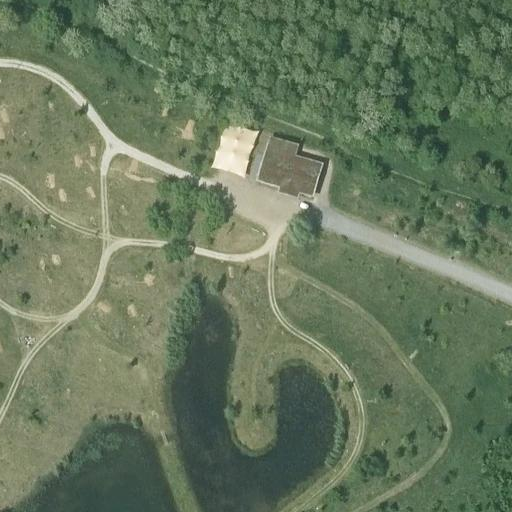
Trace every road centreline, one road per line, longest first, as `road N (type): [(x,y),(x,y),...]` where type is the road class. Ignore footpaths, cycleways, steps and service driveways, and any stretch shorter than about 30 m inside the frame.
road 1 (track): [(288,211),(272,246),(276,260),(382,330),(450,433),(432,467),(362,511)]
road 2 (track): [(0,56),(34,62),(64,81),(115,145),(220,186)]
